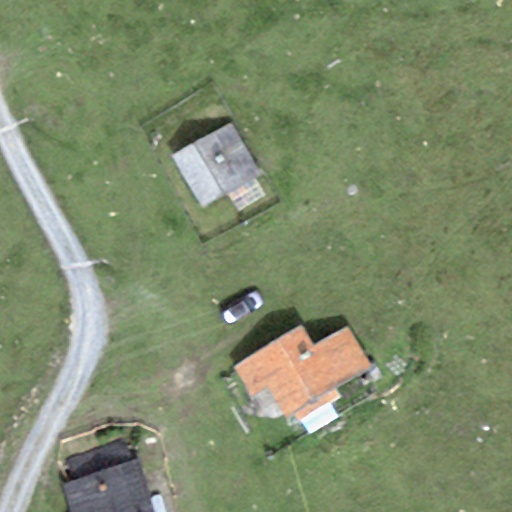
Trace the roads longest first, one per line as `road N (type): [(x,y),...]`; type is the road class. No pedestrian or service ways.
road 1 (track): [(15,511),(84,354),(89,300)]
road 2 (track): [(89,300),(0,102)]
